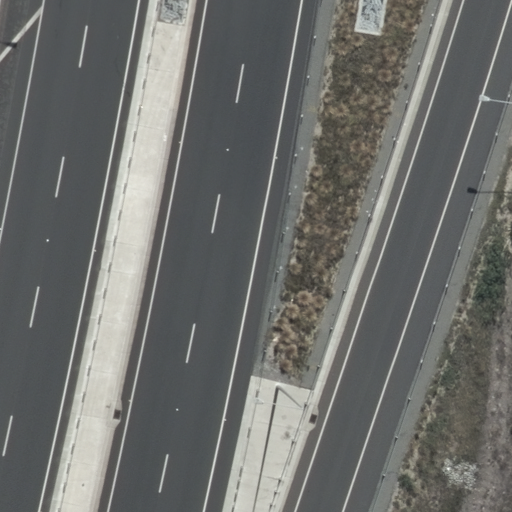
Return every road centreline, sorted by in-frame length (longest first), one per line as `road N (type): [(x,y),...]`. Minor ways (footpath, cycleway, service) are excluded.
road 1 (trunk): [(486,0),(318,511)]
road 2 (motorway): [(253,0),(155,511)]
road 3 (motorway): [(0,486),(91,0)]
